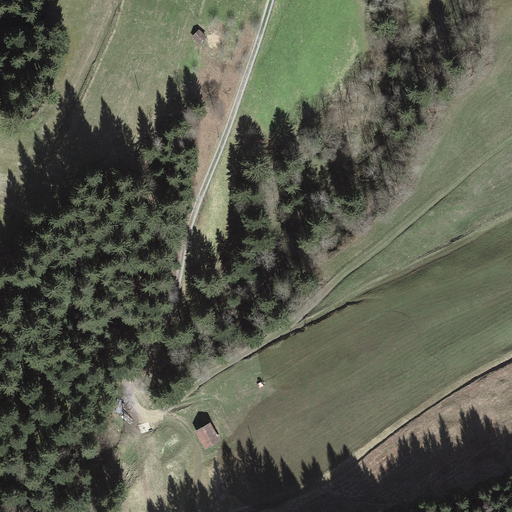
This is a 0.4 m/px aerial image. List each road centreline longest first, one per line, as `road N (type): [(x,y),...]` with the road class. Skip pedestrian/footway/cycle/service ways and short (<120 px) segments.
road 1 (track): [(159,413),(129,405),(128,387),(173,302),(271,0)]
road 2 (track): [(188,511),(198,446),(181,421),(159,413)]
